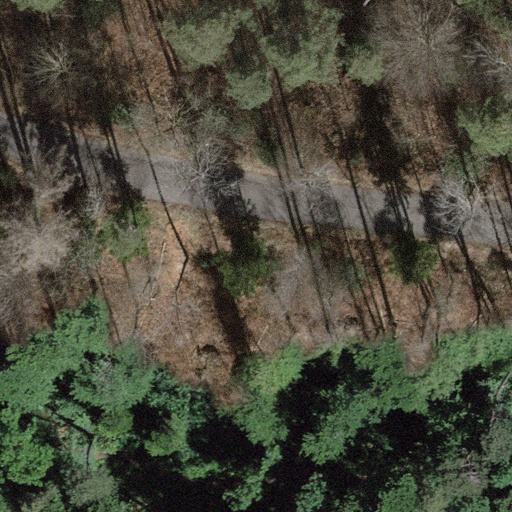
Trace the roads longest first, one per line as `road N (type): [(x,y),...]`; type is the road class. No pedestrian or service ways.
road 1 (track): [(511,494),(145,486),(0,421)]
road 2 (unclassified): [(0,132),(223,195),(511,225)]
